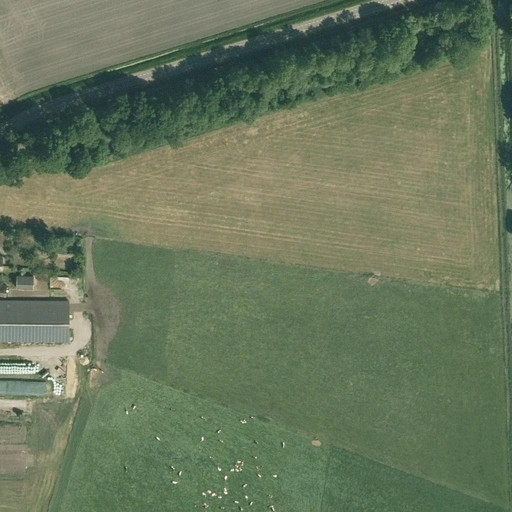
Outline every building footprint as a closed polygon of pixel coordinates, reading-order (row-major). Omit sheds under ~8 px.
[(33,287),(33,275),(16,274),(16,287),(33,287)] [(65,289),(65,287),(71,287),(72,277),(54,276),(54,289),(65,289)] [(0,339),(32,340),(32,300),(0,299),(0,339)] [(69,300),(32,300),(32,340),(69,341),(69,300)] [(61,359),(55,374),(65,378),(71,363),(61,359)] [(28,396),(27,382),(1,384),(2,391),(6,391),(6,397),(28,396)]
